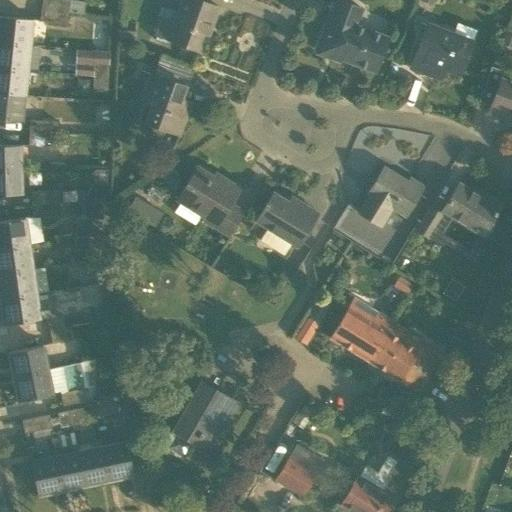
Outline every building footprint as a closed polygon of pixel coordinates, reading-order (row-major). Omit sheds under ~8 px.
[(84,14),(85,2),(72,0),(42,0),(42,8),(69,12),(84,14)] [(205,0),(176,0),(177,0),(182,2),(175,22),(169,39),(196,50),(206,23),(212,25),(218,7),(205,2),(205,0)] [(375,71),(388,38),(356,25),(362,9),(339,0),(337,0),(322,41),(334,45),(331,55),(375,71)] [(67,25),(69,12),(42,8),(40,21),(67,25)] [(0,41),(29,45),(32,19),(0,15),(0,41)] [(162,17),(153,40),(167,45),(169,39),(175,22),(163,17),(162,17)] [(460,74),(472,41),(426,24),(411,67),(432,75),(436,65),(460,74)] [(117,25),(116,40),(135,40),(136,26),(117,25)] [(511,32),(506,31),(501,43),(511,46),(511,32)] [(0,67),(27,70),(29,45),(0,41),(0,67)] [(108,76),(109,52),(110,51),(76,49),(75,74),(93,75),(108,76)] [(511,82),(501,79),(503,76),(500,70),(491,66),(485,82),(498,87),(488,113),(506,120),(508,115),(511,116),(511,82)] [(0,92),(24,95),(27,70),(0,67),(0,92)] [(182,99),(182,97),(181,97),(186,86),(151,73),(134,118),(179,135),(189,109),(197,113),(198,112),(179,105),(181,98),(182,99)] [(108,90),(108,76),(93,75),(93,89),(108,90)] [(77,79),(76,93),(89,94),(90,80),(77,79)] [(0,118),(22,121),(24,95),(0,92),(0,118)] [(29,131),(57,132),(57,124),(57,121),(30,120),(29,131)] [(29,146),(56,147),(57,132),(29,131),(29,146)] [(0,169),(20,169),(20,144),(0,144),(0,169)] [(408,181),(383,166),(367,193),(369,194),(358,213),(380,226),(392,208),(405,216),(424,186),(410,178),(408,181)] [(221,181),(197,167),(177,200),(205,217),(203,220),(229,236),(244,212),(231,204),(240,188),(223,178),(221,181)] [(0,194),(21,194),(20,169),(0,169),(0,194)] [(441,209),(445,212),(456,219),(479,233),(463,259),(476,267),(505,221),(495,215),(501,205),(484,194),(482,197),(459,183),(441,209)] [(31,192),(32,205),(59,202),(58,190),(31,192)] [(298,207),(273,192),(267,203),(266,202),(255,220),(267,228),(291,243),(297,247),(318,213),(301,202),(298,207)] [(33,218),(60,215),(59,202),(32,205),(33,218)] [(429,207),(416,229),(428,237),(441,214),(429,207)] [(0,247),(29,243),(25,218),(0,221),(0,247)] [(101,237),(102,219),(76,218),(75,236),(86,236),(101,237)] [(0,272),(32,268),(29,243),(0,247),(0,272)] [(100,261),(101,248),(86,247),(85,260),(100,261)] [(99,273),(100,261),(85,260),(84,273),(99,273)] [(285,266),(278,276),(287,283),(295,273),(285,266)] [(0,298),(36,293),(32,268),(0,272),(0,298)] [(398,275),(393,284),(406,292),(412,283),(398,275)] [(451,280),(442,295),(455,302),(464,287),(451,280)] [(480,280),(475,296),(482,299),(488,282),(480,280)] [(98,284),(87,285),(89,303),(98,302),(98,284)] [(54,307),(51,291),(36,293),(0,298),(0,299),(4,324),(48,317),(49,324),(64,321),(65,328),(89,324),(86,311),(63,314),(63,315),(59,316),(58,306),(54,307)] [(368,361),(392,321),(353,297),(329,337),(368,361)] [(318,299),(307,317),(318,324),(329,306),(318,299)] [(67,340),(65,328),(64,321),(49,324),(52,343),(67,340)] [(407,331),(392,321),(368,361),(417,390),(435,360),(417,349),(423,340),(423,336),(410,328),(407,331)] [(13,376),(47,369),(42,345),(9,352),(13,376)] [(94,387),(95,360),(47,369),(13,376),(18,400),(52,394),(52,393),(60,391),(63,406),(90,400),(94,387)] [(440,363),(433,373),(446,381),(453,371),(440,363)] [(149,372),(128,375),(131,394),(152,390),(149,372)] [(174,430),(164,447),(186,460),(196,443),(212,453),(238,408),(226,401),(219,400),(221,398),(217,396),(219,393),(202,382),(174,430)] [(73,425),(85,422),(82,408),(70,410),(73,425)] [(73,425),(70,410),(57,413),(60,427),(73,425)] [(25,433),(51,427),(49,415),(22,420),(25,433)] [(124,434),(137,431),(133,415),(120,418),(124,434)] [(109,480),(133,475),(126,441),(101,446),(109,480)] [(301,496),(316,471),(323,459),(296,443),(275,481),(301,496)] [(85,484),(109,480),(101,446),(78,451),(85,484)] [(405,446),(398,458),(414,468),(421,456),(405,446)] [(62,489),(85,484),(78,451),(55,456),(62,489)] [(37,494),(62,489),(55,456),(30,461),(37,494)] [(398,458),(397,460),(386,478),(389,479),(383,490),(358,474),(339,507),(340,508),(341,505),(352,511),(354,508),(359,511),(357,511),(387,511),(414,468),(398,458)]
